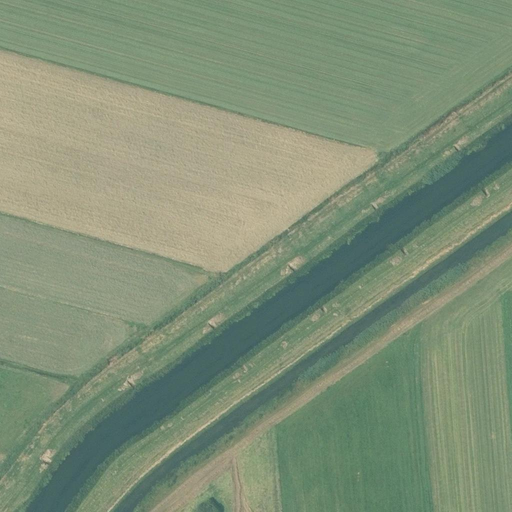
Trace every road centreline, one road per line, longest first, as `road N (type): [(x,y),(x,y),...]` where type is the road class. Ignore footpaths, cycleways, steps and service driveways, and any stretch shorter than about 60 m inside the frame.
road 1 (track): [(1,511),(83,407),(511,94)]
road 2 (track): [(94,511),(177,430),(511,191)]
road 3 (track): [(156,511),(176,488),(511,249)]
